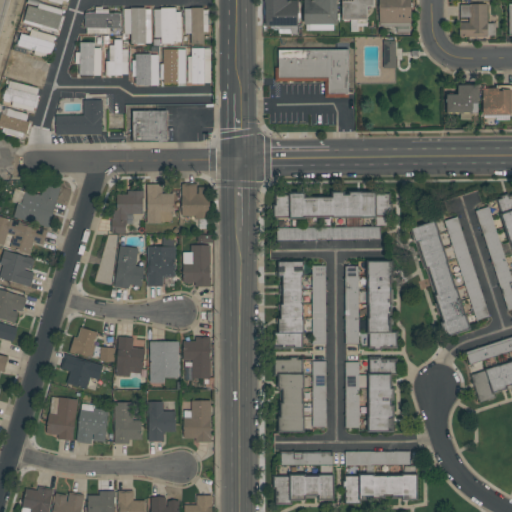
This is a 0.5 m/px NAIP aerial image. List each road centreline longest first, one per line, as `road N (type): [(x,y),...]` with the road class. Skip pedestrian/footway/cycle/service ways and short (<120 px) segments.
road 1 (tertiary): [(241,161),(241,511)]
road 2 (residential): [(0,498),(99,163)]
road 3 (secondary): [(334,161),(511,158)]
road 4 (residential): [(16,452),(97,468),(178,467)]
road 5 (tertiary): [(240,0),(241,161)]
road 6 (residential): [(436,390),(453,464),(511,511)]
road 7 (residential): [(99,163),(241,161)]
road 8 (residential): [(59,297),(119,312),(178,314)]
road 9 (residential): [(433,0),(438,42),(447,52),(511,59)]
